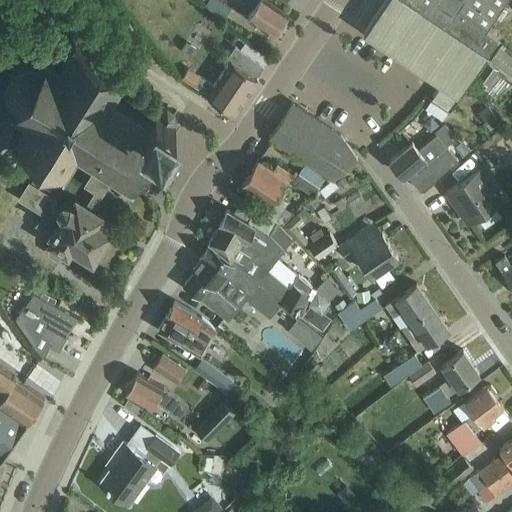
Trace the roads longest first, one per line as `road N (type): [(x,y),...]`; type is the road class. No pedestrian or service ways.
road 1 (tertiary): [(32,511),(82,393),(189,206),(334,0)]
road 2 (residential): [(511,343),(368,147)]
